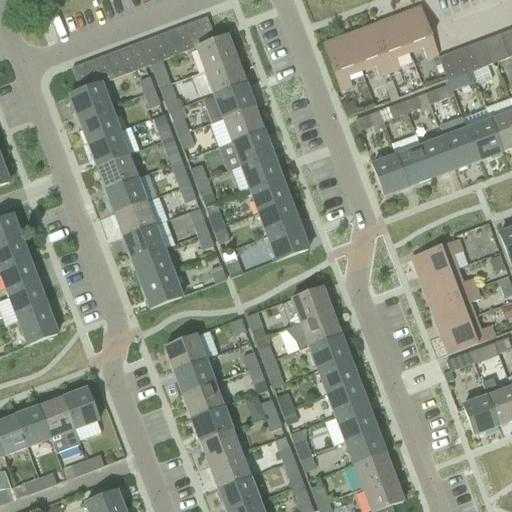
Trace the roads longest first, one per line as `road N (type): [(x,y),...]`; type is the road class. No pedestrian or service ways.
road 1 (residential): [(440,511),(355,278),(364,222),(279,0)]
road 2 (residential): [(161,511),(114,378),(113,320),(21,69)]
road 3 (residential): [(202,0),(21,69)]
